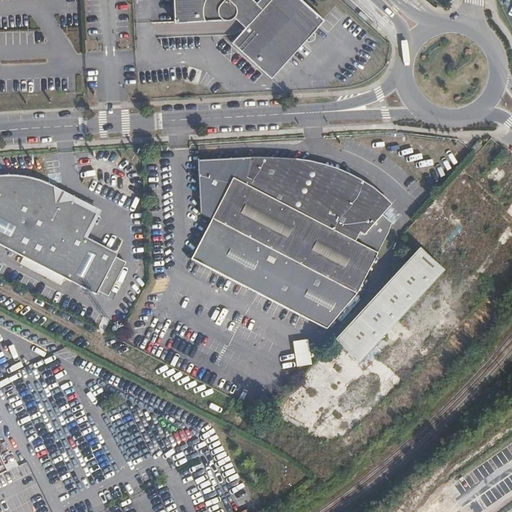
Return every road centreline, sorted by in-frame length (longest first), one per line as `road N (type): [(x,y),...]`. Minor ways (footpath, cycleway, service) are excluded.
road 1 (unclassified): [(342,110),(0,132)]
road 2 (unknown): [(177,277),(166,291),(171,312),(272,359)]
